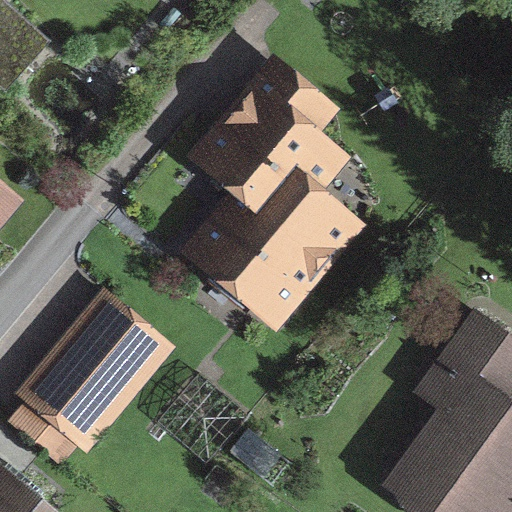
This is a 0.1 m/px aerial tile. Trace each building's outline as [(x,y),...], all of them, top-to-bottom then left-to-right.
[(0,90),(12,100),(53,49),(1,7),(0,8),(0,90)] [(277,336),(365,237),(325,201),(354,167),(325,141),(350,114),(284,55),(191,159),(238,201),(188,257),(277,336)] [(0,238),(25,211),(0,189),(0,238)] [(85,455),(175,346),(105,288),(15,398),(85,455)] [(388,498),(407,511),(511,511),(511,347),(472,320),(417,398),(445,417),(388,498)] [(0,511),(51,511),(0,471),(0,511)]
